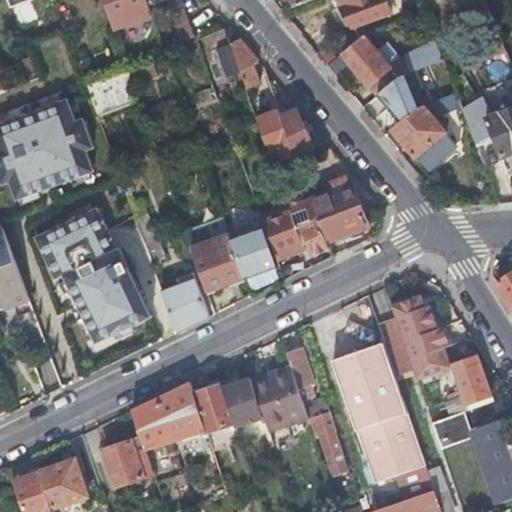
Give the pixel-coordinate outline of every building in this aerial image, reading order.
[(153,14),(147,0),(104,0),(114,28),(153,14)] [(186,9),(183,0),(147,0),(153,14),(154,18),(162,16),(173,12),(186,9)] [(392,12),(388,0),(340,0),(355,26),(392,12)] [(456,0),(469,32),(481,27),(496,21),(487,0),(456,0)] [(183,40),(196,35),(186,9),(173,12),(183,40)] [(45,22),(22,30),(25,40),(49,31),(45,22)] [(444,59),(438,45),(436,40),(407,53),(401,58),(387,41),(377,50),(364,35),(343,52),(378,94),(400,76),(416,70),(444,59)] [(253,64),(260,61),(241,38),(231,43),(247,89),(261,83),(253,64)] [(32,55),(15,60),(22,82),(39,77),(32,55)] [(157,74),(153,63),(130,72),(134,83),(157,74)] [(98,114),(139,98),(134,83),(130,72),(129,69),(106,77),(87,85),(98,114)] [(428,103),(416,70),(400,76),(378,94),(401,121),(420,106),(425,104),(428,103)] [(462,106),(477,146),(495,139),(503,157),(511,153),(511,108),(487,118),(480,99),(462,106)] [(76,123),(68,100),(0,124),(0,174),(3,183),(11,180),(17,198),(94,171),(87,151),(94,148),(84,120),(76,123)] [(433,115),(425,104),(420,106),(401,121),(394,127),(418,156),(447,132),(433,115)] [(297,157),(317,148),(299,108),(290,112),(288,108),(280,112),(296,156),(297,157)] [(296,156),(280,112),(280,109),(258,118),(270,152),(280,148),(284,160),(296,156)] [(335,190),(312,198),(318,215),(328,241),(366,227),(368,222),(365,214),(367,210),(363,199),(358,196),(354,186),(350,184),(347,176),(332,181),(335,190)] [(313,253),(329,246),(328,241),(318,215),(312,198),(306,200),(304,195),(298,190),(288,194),(287,199),(298,229),(303,243),(305,247),(304,244),(309,242),(313,253)] [(277,258),(305,247),(303,243),(298,229),(287,199),(287,201),(289,207),(262,217),(277,258)] [(144,241),(152,264),(166,258),(144,200),(131,205),(139,228),(144,241)] [(98,342),(152,316),(118,249),(116,250),(112,243),(115,242),(97,208),(36,238),(57,278),(65,274),(80,305),(85,303),(89,310),(84,313),(98,342)] [(186,231),(207,291),(245,278),(231,238),(224,218),(186,231)] [(0,276),(12,307),(31,300),(4,229),(1,221),(0,221),(0,276)] [(137,244),(144,241),(139,228),(132,231),(137,244)] [(231,238),(245,278),(275,267),(261,228),(231,238)] [(492,275),(497,283),(508,276),(503,268),(492,275)] [(162,291),(177,332),(210,315),(193,273),(178,278),(180,284),(162,291)] [(511,273),(508,276),(497,283),(511,305),(511,273)] [(0,308),(6,307),(7,309),(12,307),(0,276),(0,308)] [(391,304),(396,319),(412,366),(414,371),(417,379),(451,368),(443,347),(448,346),(441,326),(437,328),(428,304),(423,306),(419,294),(391,304)] [(396,319),(378,325),(382,336),(385,343),(390,359),(397,378),(407,374),(405,368),(412,366),(396,319)] [(423,454),(397,378),(390,359),(385,343),(333,359),(376,481),(397,474),(406,499),(435,489),(430,474),(423,454)] [(289,367),(301,403),(315,398),(311,385),(313,384),(301,347),(285,353),(289,367)] [(451,365),(462,396),(465,403),(492,394),(478,356),(451,365)] [(407,374),(414,371),(412,366),(405,368),(407,374)] [(264,417),(269,432),(307,419),(301,403),(289,367),(252,380),(264,417)] [(234,423),(235,427),(264,417),(252,380),(251,378),(238,382),(232,384),(230,378),(220,381),(221,384),(234,423)] [(146,451),(206,432),(194,393),(189,380),(131,408),(141,437),(146,451)] [(212,387),(225,426),(234,423),(221,384),(212,387)] [(206,432),(225,426),(212,387),(194,393),(206,432)] [(465,403),(467,410),(494,400),(492,394),(465,403)] [(462,396),(447,402),(452,415),(467,410),(465,403),(462,396)] [(334,425),(325,397),(306,403),(317,437),(320,436),(332,474),(348,469),(333,425),(334,425)] [(511,408),(499,413),(501,418),(503,424),(511,421),(511,408)] [(483,424),(476,442),(495,496),(499,496),(501,503),(511,498),(511,448),(510,443),(507,434),(503,424),(501,418),(483,424)] [(225,426),(230,443),(239,440),(235,427),(234,423),(225,426)] [(212,449),(230,443),(225,426),(206,432),(212,449)] [(154,474),(146,451),(141,437),(104,449),(115,486),(154,474)] [(76,459),(40,471),(53,508),(87,496),(76,459)] [(440,470),(430,474),(435,489),(438,497),(447,494),(440,470)] [(54,511),(53,508),(40,471),(15,479),(25,511),(54,511)] [(217,496),(226,492),(223,483),(213,486),(217,496)] [(442,511),(438,497),(435,489),(406,499),(372,511),(371,511),(442,511)] [(442,511),(453,511),(447,494),(438,497),(442,511)]
